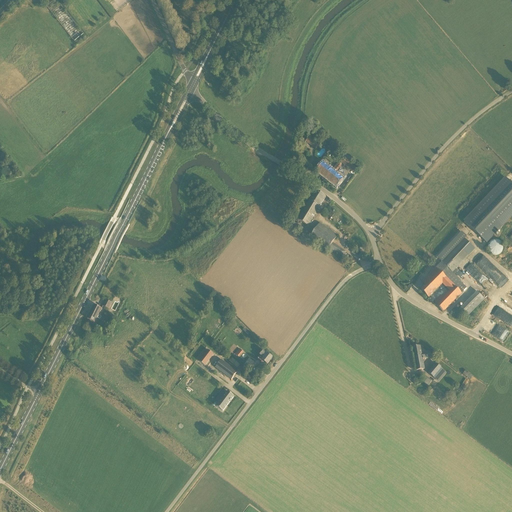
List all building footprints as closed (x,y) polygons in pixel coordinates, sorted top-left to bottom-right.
[(73,41),(82,34),(56,0),(47,0),(44,3),(73,41)] [(316,148),(319,144),(309,137),(306,141),(316,148)] [(356,174),(359,170),(343,157),(340,161),(356,174)] [(338,162),(333,168),(337,171),(342,165),(338,162)] [(326,179),(333,170),(323,163),(316,171),(326,179)] [(337,187),(343,178),(333,170),(326,179),(335,186),(337,187)] [(465,223),(487,244),(511,217),(511,184),(507,180),(465,223)] [(298,220),(308,226),(326,197),(316,191),(298,220)] [(346,252),(332,244),(337,236),(319,224),(309,240),(327,252),(329,249),(342,258),(346,252)] [(463,238),(436,267),(428,276),(422,282),(425,285),(421,290),(428,298),(442,283),(449,291),(443,297),(440,295),(433,302),(443,312),(466,288),(463,285),(464,285),(460,281),(461,280),(453,272),(475,249),(463,238)] [(457,311),(463,317),(482,300),(477,294),(457,311)] [(109,309),(112,303),(106,300),(103,306),(109,309)] [(95,323),(101,309),(94,305),(87,319),(95,323)] [(421,354),(420,346),(412,348),(416,371),(424,369),(423,359),(431,358),(430,353),(421,354)] [(239,357),(243,353),(239,349),(235,354),(239,357)] [(205,365),(213,354),(208,350),(199,361),(205,365)] [(267,364),(272,358),(263,351),(260,356),(264,359),(262,361),(267,364)] [(228,383),(234,376),(215,362),(210,369),(228,383)] [(436,380),(443,371),(436,364),(428,373),(436,380)] [(470,380),(473,376),(466,371),(463,374),(470,380)] [(428,385),(432,381),(424,375),(421,380),(428,385)] [(461,392),(465,387),(462,384),(457,390),(461,392)] [(223,411),(234,397),(227,392),(216,406),(223,411)]
